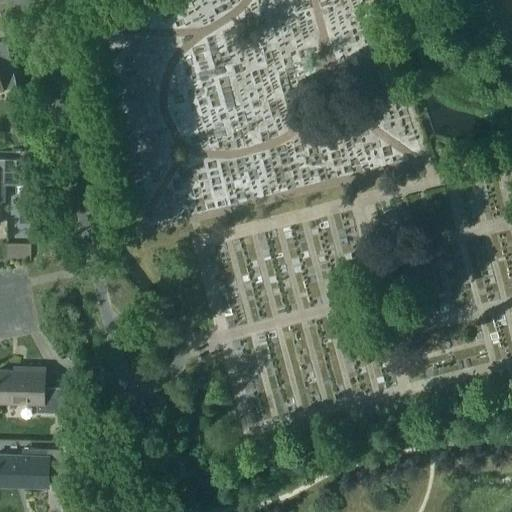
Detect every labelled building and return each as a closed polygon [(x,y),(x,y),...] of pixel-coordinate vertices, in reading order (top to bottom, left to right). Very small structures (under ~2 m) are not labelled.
[(15,79),(6,40),(0,41),(0,89),(3,89),(1,82),(15,79)] [(17,146),(26,140),(17,126),(7,132),(17,146)] [(23,171),(16,171),(16,158),(0,158),(0,182),(23,183),(23,171)] [(0,401),(37,402),(37,411),(74,412),(75,388),(44,387),(45,367),(27,366),(26,370),(0,369),(0,401)] [(73,438),(74,426),(62,425),(61,437),(73,438)] [(65,457),(73,457),(73,445),(65,445),(65,457)] [(48,448),(48,455),(0,453),(0,484),(47,486),(48,474),(61,475),(61,449),(48,448)]
